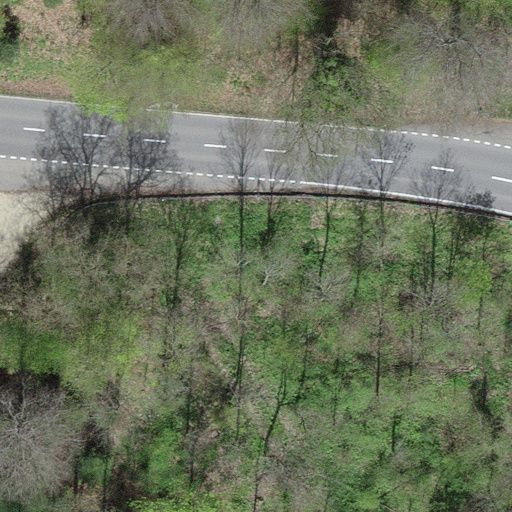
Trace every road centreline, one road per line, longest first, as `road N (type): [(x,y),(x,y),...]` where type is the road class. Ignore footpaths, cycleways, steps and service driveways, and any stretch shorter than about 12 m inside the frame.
road 1 (tertiary): [(511,196),(462,182),(0,131)]
road 2 (track): [(73,142),(19,155),(13,217),(0,238)]
